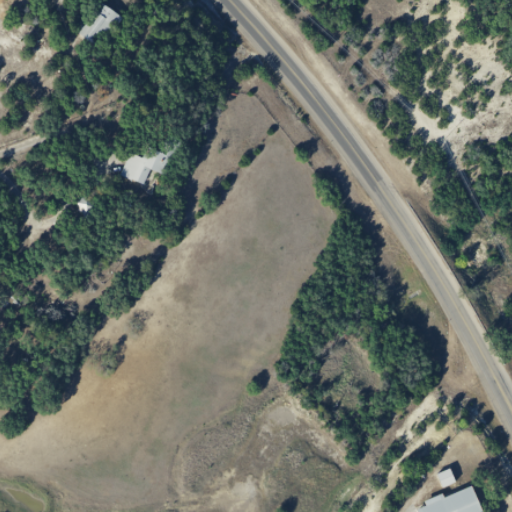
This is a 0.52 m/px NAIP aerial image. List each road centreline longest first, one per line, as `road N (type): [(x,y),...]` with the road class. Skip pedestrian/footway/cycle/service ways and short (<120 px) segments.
road 1 (primary): [(439,282),(350,148),(231,0)]
road 2 (primary): [(511,412),(439,282)]
